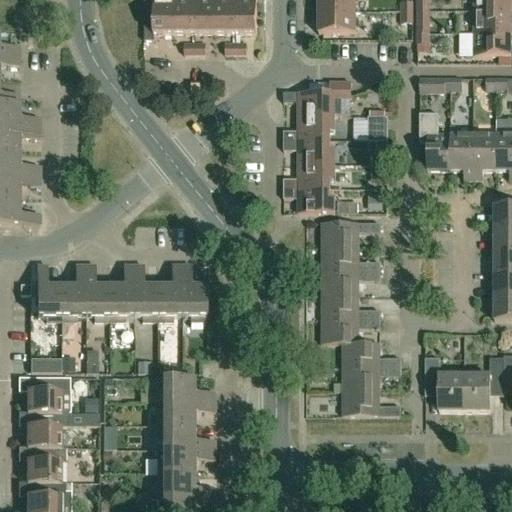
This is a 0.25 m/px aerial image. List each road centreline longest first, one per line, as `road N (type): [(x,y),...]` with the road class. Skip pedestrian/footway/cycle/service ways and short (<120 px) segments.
road 1 (tertiary): [(278,470),(268,285),(170,161)]
road 2 (residential): [(411,203),(410,313),(422,324),(467,318),(467,211),(459,203)]
road 3 (residential): [(411,203),(408,77),(282,72)]
road 4 (residential): [(511,482),(278,470)]
road 5 (tertiary): [(170,161),(97,69),(81,0)]
road 6 (residential): [(53,246),(52,72)]
road 7 (residential): [(170,161),(282,72)]
road 8 (residential): [(2,379),(4,251)]
road 9 (residential): [(87,223),(121,257),(193,257)]
